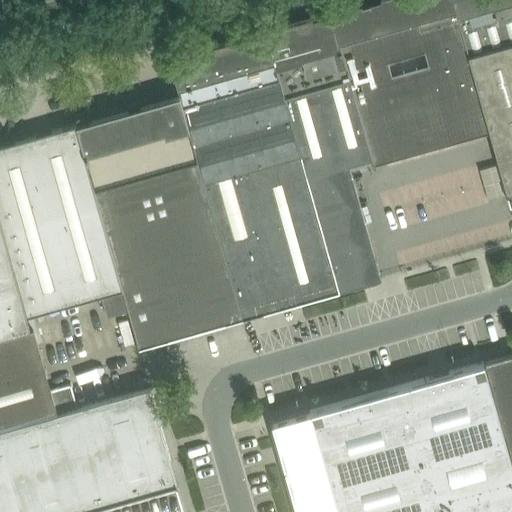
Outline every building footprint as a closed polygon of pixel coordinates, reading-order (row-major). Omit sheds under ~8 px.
[(347,5),(332,9),(368,138),(373,157),(375,163),(489,130),(454,0),(370,0),(347,7),(347,5)] [(511,0),(454,0),(489,130),(509,201),(511,200),(510,197),(511,196),(511,0)] [(266,30),(280,79),(302,156),(368,138),(332,9),(329,10),(330,12),(266,30)] [(280,79),(266,30),(266,28),(253,31),(254,37),(240,41),(238,37),(176,54),(175,53),(169,55),(179,91),(184,107),(280,79)] [(340,290),(302,156),(280,79),(184,107),(199,158),(243,317),(340,290)] [(95,188),(199,158),(184,107),(179,91),(140,102),(140,100),(128,103),(129,106),(76,120),(77,123),(95,188)] [(0,427),(59,411),(78,405),(72,382),(52,388),(35,325),(34,325),(31,313),(123,287),(95,188),(77,123),(0,144),(0,427)] [(368,138),(302,156),(340,290),(383,278),(350,163),(373,157),(368,138)] [(243,317),(199,158),(95,188),(123,287),(140,347),(243,317)] [(477,168),(417,183),(422,203),(436,200),(440,214),(443,213),(441,205),(483,195),(477,168)] [(511,354),(485,362),(511,456),(511,354)] [(302,511),(511,511),(511,456),(485,362),(311,411),(312,412),(304,414),(303,413),(273,422),(277,436),(281,435),(302,511)] [(59,411),(0,427),(0,511),(67,511),(178,481),(177,481),(161,423),(150,385),(78,405),(59,411)] [(178,481),(67,511),(184,511),(178,487),(179,487),(178,481)]
